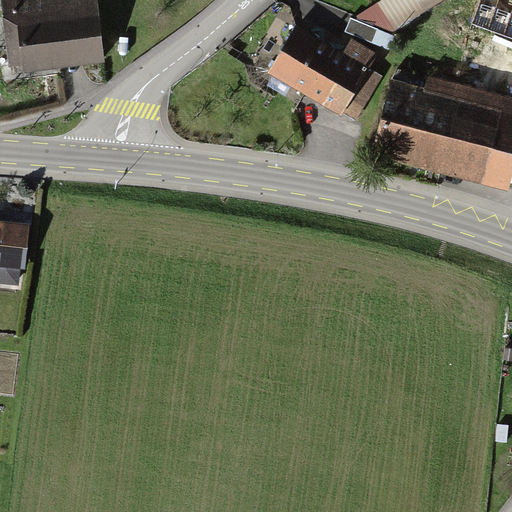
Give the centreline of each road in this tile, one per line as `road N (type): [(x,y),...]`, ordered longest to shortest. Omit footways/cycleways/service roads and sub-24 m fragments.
road 1 (primary): [(117,159),(377,197),(511,238)]
road 2 (residential): [(117,159),(147,82),(246,0)]
